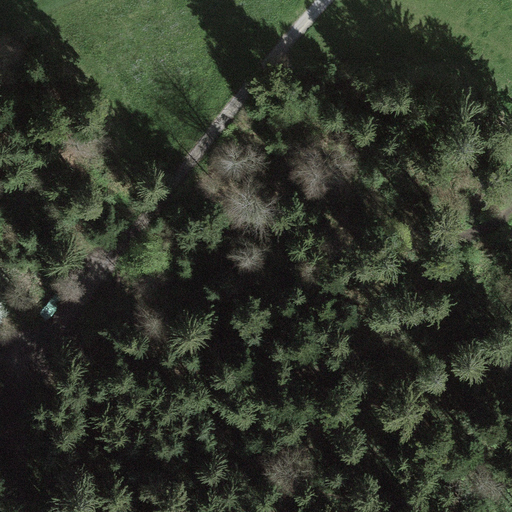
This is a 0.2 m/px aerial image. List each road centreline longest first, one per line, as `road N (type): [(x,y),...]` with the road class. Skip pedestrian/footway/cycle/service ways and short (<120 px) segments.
road 1 (track): [(0,347),(56,335),(321,0)]
road 2 (track): [(0,374),(37,511)]
